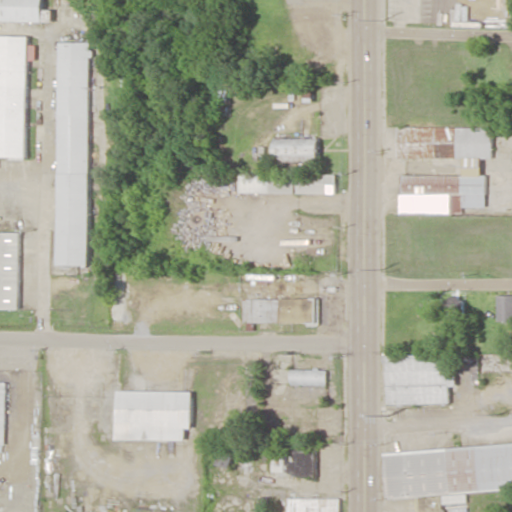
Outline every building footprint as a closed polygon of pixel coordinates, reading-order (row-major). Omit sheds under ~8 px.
[(0,0),(0,21),(43,22),(43,0),(0,0)] [(0,158),(27,159),(28,59),(35,59),(35,45),(28,45),(28,35),(0,35),(0,158)] [(57,265),(88,265),(90,42),(58,42),(57,265)] [(493,127),(400,127),(399,158),(464,158),(464,175),(403,175),(402,213),(463,213),(463,207),(487,208),(487,175),(482,175),(482,158),(493,158),(493,127)] [(275,162),(319,163),(319,138),(276,138),(275,162)] [(242,192),(336,194),(336,174),(242,172),(242,192)] [(20,233),(0,232),(0,308),(19,309),(20,233)] [(498,322),(511,321),(511,294),(498,295),(498,322)] [(244,298),(244,322),(317,323),(318,299),(244,298)] [(464,300),(447,299),(446,319),(463,319),(464,300)] [(450,403),(449,354),(388,355),(389,404),(450,403)] [(291,384),(328,385),(328,370),(292,369),(291,384)] [(193,392),(118,391),(117,439),(186,440),(186,428),(192,428),(193,392)] [(511,444),(385,451),(388,499),(419,497),(419,511),(442,511),(442,502),(453,501),(453,503),(465,502),(464,492),(511,489),(511,444)] [(339,511),(340,499),(290,498),(289,511),(339,511)]
